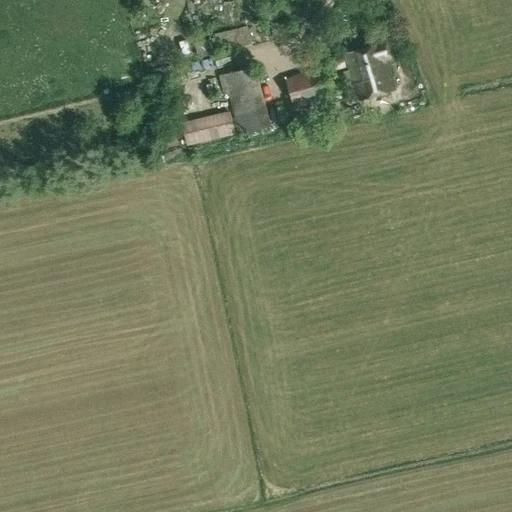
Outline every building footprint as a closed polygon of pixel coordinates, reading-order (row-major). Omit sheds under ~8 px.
[(213,37),(194,42),(197,57),(252,45),(248,25),(213,34),(213,37)] [(356,82),(358,88),(361,99),(394,89),(385,59),(389,58),(384,41),(345,54),(349,69),(353,83),(356,82)] [(400,61),(389,66),(400,88),(410,83),(400,61)] [(294,108),(358,88),(356,82),(353,83),(349,69),(337,72),(338,75),(329,77),(326,66),(286,78),(294,108)] [(271,125),(260,84),(228,93),(239,134),(271,125)] [(132,91),(117,92),(118,99),(132,98),(132,91)] [(182,139),(231,131),(230,121),(200,126),(199,115),(179,118),(182,139)]
